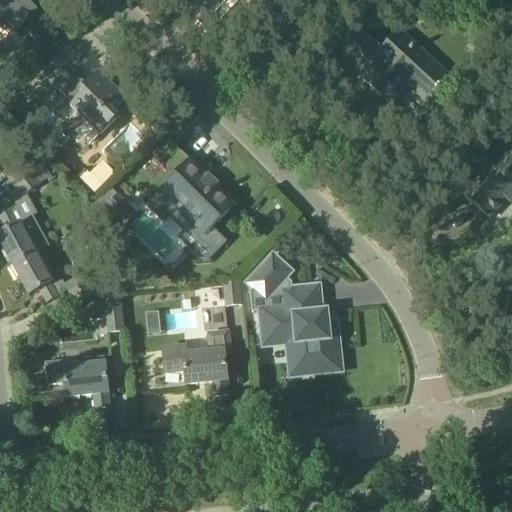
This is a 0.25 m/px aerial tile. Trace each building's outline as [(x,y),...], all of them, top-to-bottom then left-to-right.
[(25,0),(0,0),(0,22),(3,19),(17,33),(38,12),(25,0)] [(251,0),(268,16),(282,0),(251,0)] [(428,62),(429,61),(399,34),(382,52),(362,35),(343,55),(366,76),(362,80),(381,97),(384,93),(393,101),(408,84),(429,103),(428,104),(429,105),(451,83),(428,62)] [(478,37),(469,48),(480,58),(490,48),(478,37)] [(29,54),(17,45),(5,60),(17,69),(29,54)] [(126,99),(99,72),(81,91),(60,70),(61,69),(60,68),(41,87),(52,99),(60,91),(74,105),(71,108),(101,137),(119,117),(114,112),(126,99)] [(511,148),(510,147),(464,197),(488,219),(505,200),(509,204),(511,201),(511,148)] [(113,156),(101,167),(110,178),(123,166),(113,156)] [(192,162),(161,192),(147,207),(162,222),(176,207),(194,225),(188,231),(213,255),(225,243),(211,230),(235,206),(236,208),(237,207),(192,162)] [(33,176),(26,166),(7,179),(14,188),(33,176)] [(39,171),(33,176),(14,188),(21,199),(22,200),(26,197),(49,181),(41,170),(39,171)] [(106,209),(124,228),(137,215),(118,196),(106,209)] [(6,233),(0,236),(0,243),(5,253),(3,254),(11,269),(36,255),(48,248),(47,246),(34,222),(32,219),(23,224),(15,211),(10,214),(0,219),(0,220),(6,232),(6,233)] [(36,255),(11,269),(19,283),(21,282),(30,297),(38,292),(45,305),(59,297),(36,255)] [(290,274),(273,259),(249,285),(254,289),(250,293),(252,314),(262,313),(265,347),(288,344),(292,377),(340,372),(335,327),(327,328),(325,315),(321,315),(318,290),(293,292),(292,284),(286,278),(290,274)] [(95,294),(89,282),(68,293),(74,305),(95,294)] [(241,282),(223,283),(225,309),(242,308),(241,282)] [(121,296),(104,297),(105,299),(106,321),(107,335),(124,333),(121,296)] [(162,332),(159,311),(145,313),(149,335),(162,332)] [(226,357),(233,357),(230,333),(207,335),(209,350),(188,352),(188,346),(163,349),(163,354),(166,374),(178,373),(178,375),(185,375),(186,387),(214,384),(215,398),(229,397),(228,383),(226,357)] [(40,362),(40,355),(35,351),(28,351),(24,356),(24,363),(29,367),(36,367),(40,362)] [(105,358),(80,361),(81,368),(65,370),(64,362),(45,364),(48,387),(66,386),(67,400),(94,397),(96,411),(110,409),(108,395),(109,394),(105,358)] [(272,407),(276,401),(270,396),(265,403),(272,407)]
